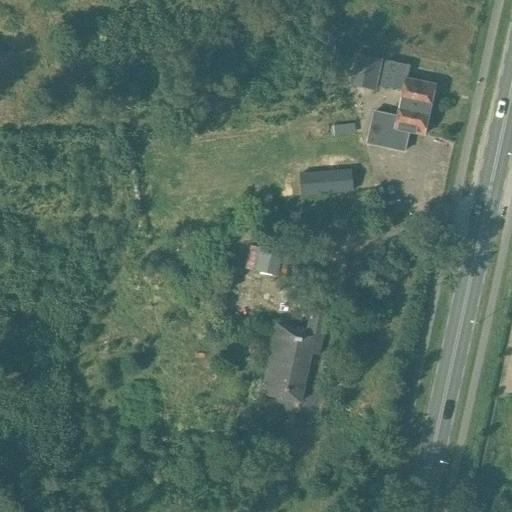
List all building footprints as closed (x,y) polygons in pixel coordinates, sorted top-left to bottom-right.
[(376,91),(383,59),(355,53),(348,85),(376,91)] [(409,80),(411,69),(385,62),(379,86),(404,92),(407,79),(409,80)] [(404,92),(401,104),(431,110),(436,86),(409,80),(407,79),(404,92)] [(425,136),(426,129),(431,110),(401,104),(398,117),(385,114),(382,126),(425,136)] [(317,172),(301,173),(303,195),(319,194),(317,172)] [(261,247),(255,271),(279,277),(284,253),(261,247)] [(312,353),(320,355),(330,308),(314,305),(308,331),(278,324),(263,394),(302,403),(312,353)]
